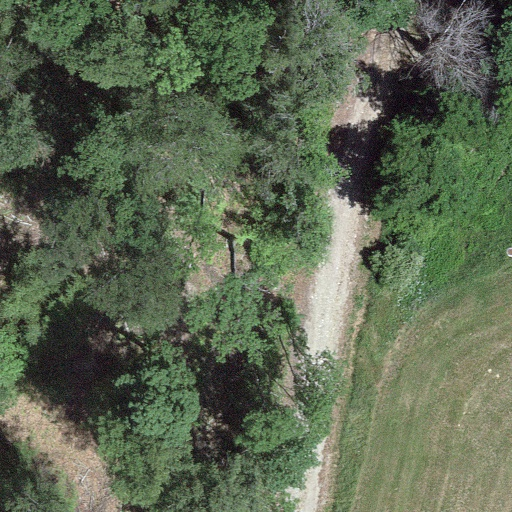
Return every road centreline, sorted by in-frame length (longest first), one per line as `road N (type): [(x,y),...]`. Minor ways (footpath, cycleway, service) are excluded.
road 1 (track): [(404,0),(344,236),(296,511)]
road 2 (track): [(154,511),(180,345),(173,120),(148,0)]
